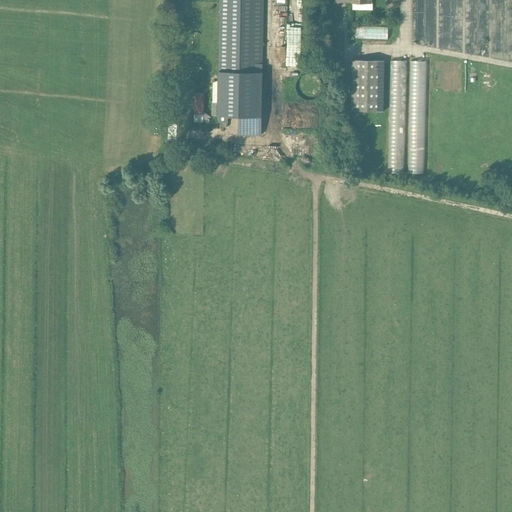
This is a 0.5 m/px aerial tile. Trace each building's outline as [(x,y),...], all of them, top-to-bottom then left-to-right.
[(238,136),(262,136),(262,118),(264,0),(219,0),(217,117),(219,117),(218,124),(228,124),(228,117),(239,117),(238,136)] [(337,0),(337,1),(353,1),(353,3),(352,10),(372,10),(372,3),(371,3),(370,0),(337,0)] [(302,24),(288,23),(286,65),(301,66),(302,24)] [(355,26),(355,38),(389,39),(390,27),(355,26)] [(351,111),(384,112),(385,61),(352,60),(351,111)] [(405,173),(407,61),(391,60),(388,173),(405,173)] [(410,60),(408,173),(425,174),(427,61),(410,60)] [(309,100),(312,100),(313,99),(314,99),(315,99),(316,98),(317,98),(318,97),(319,96),(319,95),(320,94),(321,93),(321,92),(322,91),(322,90),(322,89),(323,88),(323,87),(323,86),(322,85),(322,83),(322,82),(321,81),(321,80),(320,79),(320,78),(319,77),(318,77),(317,76),(316,75),(315,75),(314,74),(313,74),(312,74),(310,73),(308,74),(307,74),(306,74),(305,74),(304,75),(303,75),(302,76),(301,76),(300,77),(299,78),(299,79),(298,80),(298,81),(297,82),(297,83),(297,84),(296,85),(296,87),(296,88),(296,89),(297,90),(297,91),(297,92),(298,93),(299,94),(299,95),(300,96),(301,97),(303,98),(304,99),(305,99),(306,99),(307,100),(308,100),(309,100)] [(183,98),(183,125),(199,125),(199,98),(183,98)]
